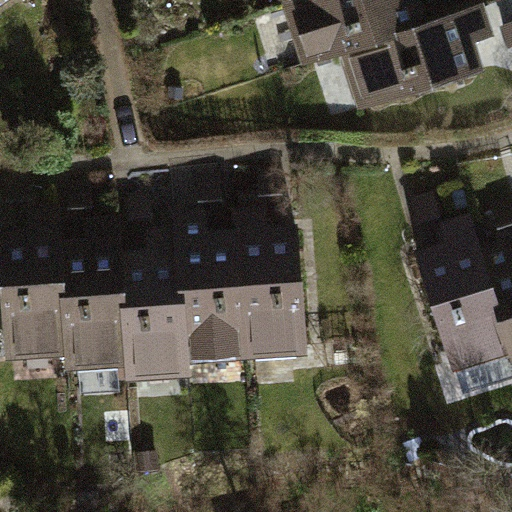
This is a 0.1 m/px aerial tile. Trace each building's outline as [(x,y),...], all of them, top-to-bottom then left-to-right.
[(283,0),(304,68),(344,56),(401,38),(399,32),(433,22),(430,11),(426,0),(283,0)] [(401,38),(344,56),(360,110),(486,72),(482,60),(477,44),(498,38),(488,5),(433,22),(399,32),(401,38)] [(511,23),(501,27),(507,47),(511,45),(511,23)] [(259,169),(261,197),(284,195),(283,167),(259,169)] [(200,174),(202,202),(225,200),(223,172),(200,174)] [(30,175),(7,176),(9,200),(31,198),(30,175)] [(91,181),(70,182),(71,207),(92,206),(91,181)] [(436,189),(412,197),(420,222),(444,215),(436,189)] [(151,192),(131,193),(133,218),(153,217),(151,192)] [(511,195),(493,202),(501,228),(511,224),(511,195)] [(5,230),(0,230),(0,240),(8,362),(67,357),(64,293),(67,293),(64,239),(62,205),(29,208),(30,228),(5,230)] [(250,360),(310,355),(299,225),(275,227),(270,227),(269,207),(239,210),(240,229),(250,360)] [(178,213),(179,226),(182,295),(189,294),(193,362),(250,360),(240,229),(215,230),(212,230),(211,211),(178,213)] [(426,249),(418,251),(455,376),(511,359),(511,347),(481,246),(472,213),(440,223),(446,243),(426,249)] [(126,247),(125,215),(91,217),(92,237),(64,239),(67,293),(64,293),(67,357),(68,370),(127,367),(123,305),(129,305),(126,247)] [(194,378),(193,362),(189,294),(182,295),(179,226),(146,228),(147,247),(126,247),(129,305),(123,305),(127,367),(128,382),(194,378)] [(511,347),(511,242),(510,237),(481,246),(511,347)]
